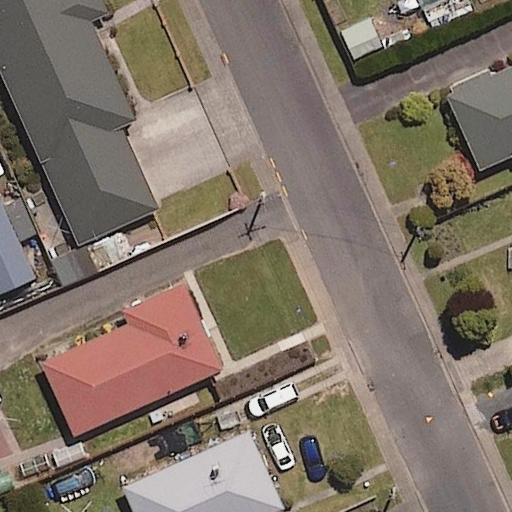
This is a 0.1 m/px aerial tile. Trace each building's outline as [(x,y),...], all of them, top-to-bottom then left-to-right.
[(0,0),(0,53),(86,244),(164,209),(127,126),(143,118),(98,17),(114,10),(109,0),(0,0)] [(511,154),(511,66),(448,94),(481,169),(511,154)] [(8,196),(0,199),(0,295),(0,297),(43,279),(8,196)] [(193,282),(130,310),(136,324),(50,363),(83,436),(233,370),(193,282)] [(257,429),(131,487),(142,511),(285,511),(293,508),(257,429)]
